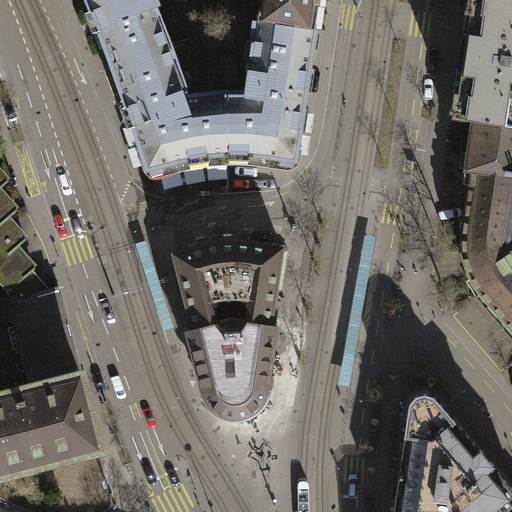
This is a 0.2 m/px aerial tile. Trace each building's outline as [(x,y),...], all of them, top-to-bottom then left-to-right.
[(86,0),(113,67),(167,46),(151,5),(156,3),(154,0),(86,0)] [(260,0),(257,19),(314,27),(317,0),(260,0)] [(473,119),(511,124),(511,0),(469,0),(453,116),(473,119)] [(226,94),(229,163),(257,165),(281,168),(282,156),(296,158),(314,27),(257,19),(246,93),(226,94)] [(184,97),(167,46),(113,67),(146,162),(153,171),(161,174),(189,167),(229,163),(226,94),(184,97)] [(511,124),(473,119),(463,183),(470,184),(466,214),(511,220),(511,124)] [(9,302),(46,292),(29,272),(34,267),(16,247),(25,238),(6,217),(16,209),(0,191),(0,186),(7,180),(0,172),(0,279),(7,286),(9,302)] [(511,238),(511,220),(466,214),(462,237),(464,256),(467,270),(477,289),(474,292),(500,322),(511,311),(511,239),(511,238)] [(246,319),(270,321),(278,271),(281,247),(241,242),(215,242),(174,253),(178,268),(193,325),(218,321),(215,307),(223,295),(239,294),(247,305),(246,319)] [(9,302),(31,386),(81,372),(58,288),(46,292),(9,302)] [(498,367),(511,357),(511,354),(481,309),(466,319),(498,367)] [(511,311),(500,322),(511,336),(511,311)] [(266,404),(278,322),(270,321),(246,319),(236,318),(218,321),(193,325),(184,326),(189,344),(192,353),(194,361),(198,377),(202,389),(203,393),(207,407),(226,414),(249,414),(266,404)] [(0,393),(0,470),(100,444),(81,372),(31,386),(0,393)] [(411,398),(392,511),(501,511),(511,503),(511,487),(434,394),(424,392),(416,394),(411,398)] [(101,461),(57,471),(65,507),(110,497),(101,461)] [(511,511),(511,503),(501,511),(511,511)]
